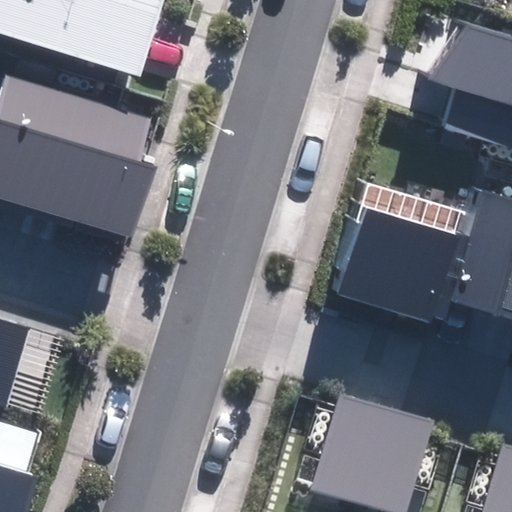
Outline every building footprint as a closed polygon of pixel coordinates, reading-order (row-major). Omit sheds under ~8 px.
[(0,0),(0,33),(141,76),(164,0),(0,0)] [(435,79),(511,100),(511,36),(452,20),(435,79)] [(0,199),(133,241),(158,162),(141,156),(156,107),(8,62),(1,84),(0,83),(0,199)] [(511,200),(476,190),(462,235),(366,206),(339,298),(430,325),(432,316),(444,320),(450,299),(511,317),(511,200)] [(0,407),(4,408),(28,326),(0,317),(0,407)] [(309,488),(384,511),(407,511),(435,423),(339,393),(309,488)] [(483,511),(511,511),(511,445),(504,443),(483,511)] [(0,511),(23,511),(35,475),(0,464),(0,511)]
